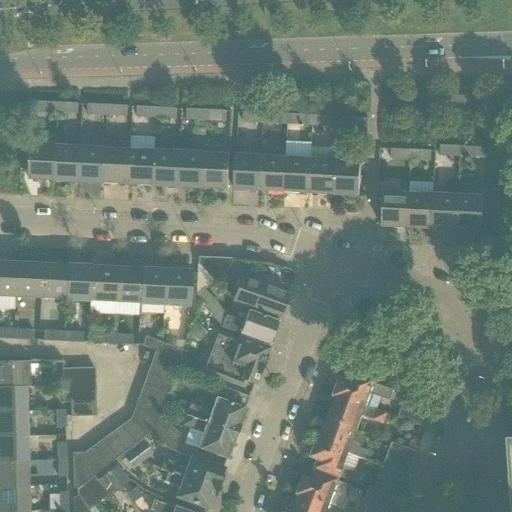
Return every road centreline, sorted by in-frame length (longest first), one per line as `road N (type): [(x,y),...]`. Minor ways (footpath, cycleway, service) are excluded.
road 1 (secondary): [(0,68),(511,45)]
road 2 (residential): [(426,511),(472,365),(465,316),(446,294),(337,254)]
road 3 (residential): [(337,254),(207,214),(0,218)]
road 4 (residential): [(247,511),(337,254)]
